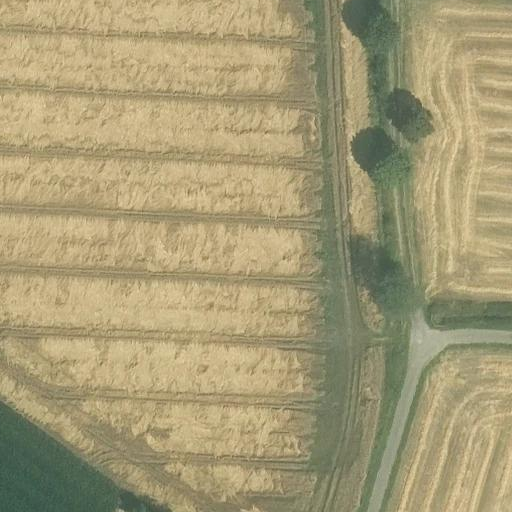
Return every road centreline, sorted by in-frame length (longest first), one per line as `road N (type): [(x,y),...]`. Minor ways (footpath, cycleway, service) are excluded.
road 1 (track): [(422,336),(398,0)]
road 2 (residential): [(511,344),(422,336),(375,511)]
